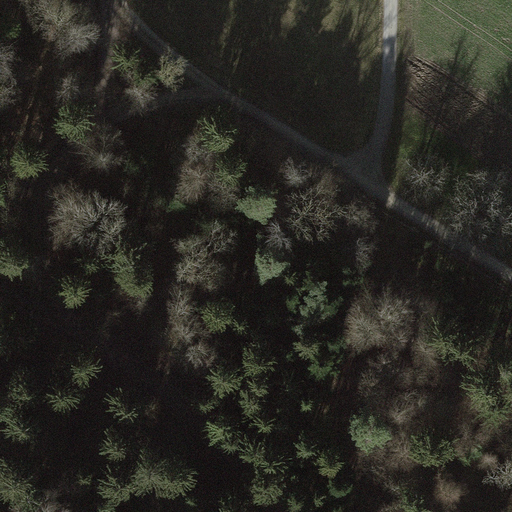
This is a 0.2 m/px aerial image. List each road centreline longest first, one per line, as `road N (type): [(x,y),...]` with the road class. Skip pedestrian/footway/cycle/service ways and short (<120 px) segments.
road 1 (track): [(223,93),(511,276)]
road 2 (track): [(59,318),(151,379),(277,511)]
road 3 (track): [(391,0),(388,96),(363,176)]
road 4 (track): [(70,152),(145,103),(223,93)]
road 5 (track): [(116,0),(141,31),(223,93)]
road 6 (track): [(59,318),(47,283),(39,190)]
road 7 (track): [(109,0),(96,129)]
